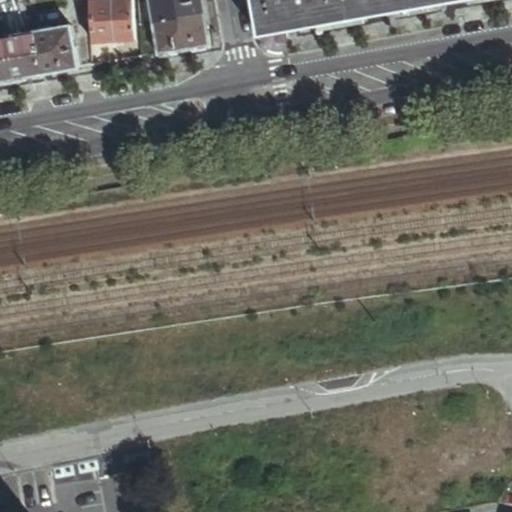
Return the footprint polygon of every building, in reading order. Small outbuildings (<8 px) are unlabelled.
[(134,0),(124,0),(115,1),(117,43),(137,42),(134,0)] [(151,0),(155,24),(206,16),(203,0),(151,0)] [(255,0),(262,37),(471,0),(255,0)] [(117,43),(115,1),(94,2),(96,44),(117,43)] [(206,16),(155,24),(161,55),(212,46),(206,16)] [(73,26),(37,33),(44,75),(81,69),(73,26)] [(37,33),(0,39),(0,82),(44,75),(37,33)]
